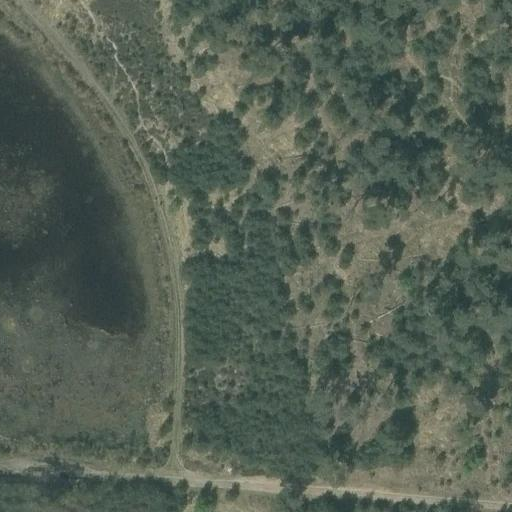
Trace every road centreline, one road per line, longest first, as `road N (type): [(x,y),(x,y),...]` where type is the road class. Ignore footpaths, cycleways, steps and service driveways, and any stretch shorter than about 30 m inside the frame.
road 1 (track): [(6,0),(51,44),(150,187),(169,266),(178,363),(177,486)]
road 2 (track): [(486,511),(177,486)]
road 3 (track): [(177,486),(0,469)]
